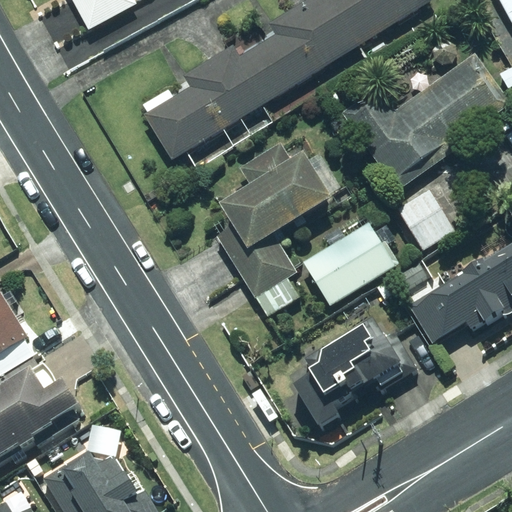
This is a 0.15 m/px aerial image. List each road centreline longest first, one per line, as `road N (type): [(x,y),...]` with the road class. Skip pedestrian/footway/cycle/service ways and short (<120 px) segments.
road 1 (secondary): [(0,78),(271,511)]
road 2 (residential): [(511,417),(356,511)]
